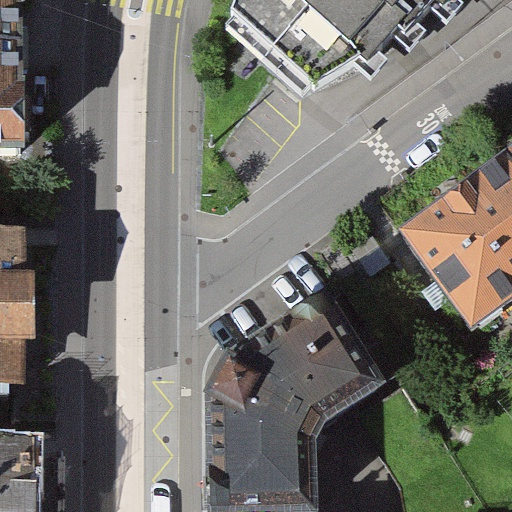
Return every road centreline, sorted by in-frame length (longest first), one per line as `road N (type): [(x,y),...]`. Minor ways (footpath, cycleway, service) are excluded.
road 1 (residential): [(129,309),(187,307),(511,67)]
road 2 (secondary): [(139,0),(129,309)]
road 3 (secondary): [(129,309),(129,511)]
